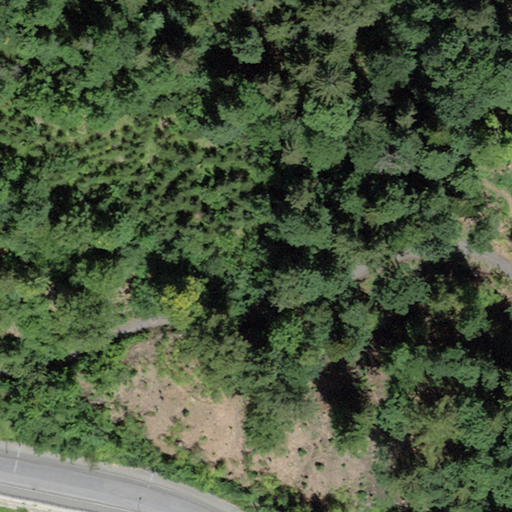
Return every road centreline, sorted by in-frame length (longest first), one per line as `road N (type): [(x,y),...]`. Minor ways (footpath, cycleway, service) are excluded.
road 1 (track): [(511,271),(462,247),(409,252),(292,309),(149,323),(37,367),(0,372)]
road 2 (secondary): [(0,467),(178,511)]
